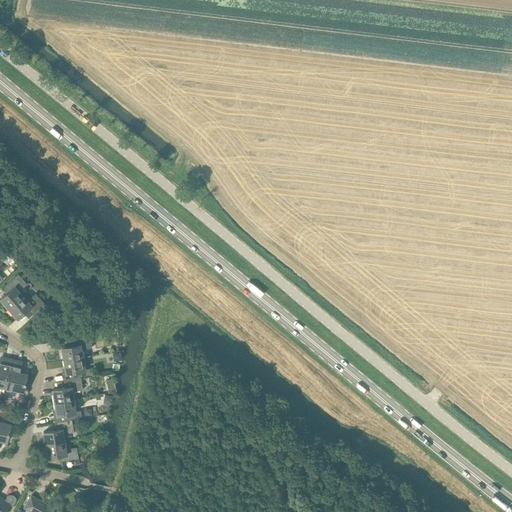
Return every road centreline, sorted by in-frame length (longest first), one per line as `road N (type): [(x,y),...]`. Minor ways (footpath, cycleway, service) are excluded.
road 1 (unclassified): [(511,473),(0,50)]
road 2 (primary): [(502,499),(0,84)]
road 3 (residential): [(18,469),(39,371),(33,356),(0,332)]
